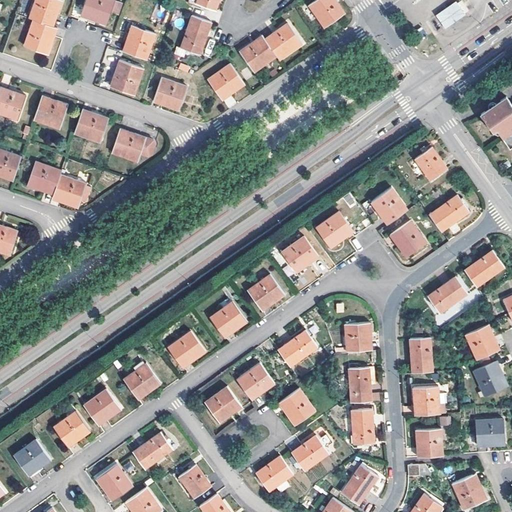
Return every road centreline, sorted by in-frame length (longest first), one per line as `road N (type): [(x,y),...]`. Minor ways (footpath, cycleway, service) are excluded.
road 1 (secondary): [(0,396),(409,111),(424,89)]
road 2 (secondary): [(424,89),(399,96),(0,378)]
road 3 (residential): [(385,511),(399,478),(389,321),(399,293)]
road 4 (residential): [(172,394),(330,281),(356,273)]
road 5 (residential): [(374,19),(193,146)]
road 6 (residential): [(0,63),(173,125),(193,146)]
road 7 (residential): [(193,146),(63,236)]
road 8 (residential): [(268,511),(241,489),(172,394)]
road 9 (residential): [(424,89),(507,208)]
road 10 (residential): [(399,293),(507,208)]
road 11 (residential): [(73,465),(172,394)]
